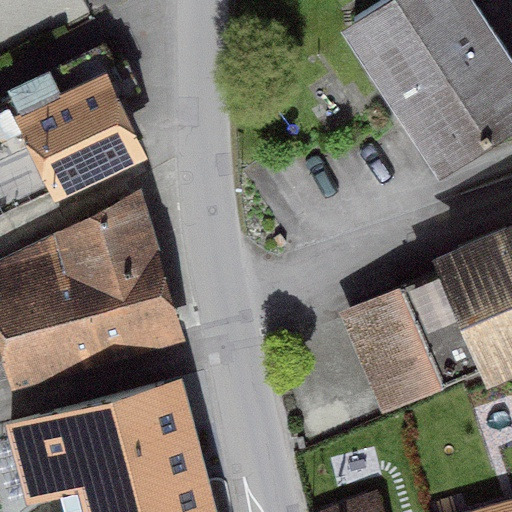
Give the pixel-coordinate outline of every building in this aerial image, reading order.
[(450,163),(511,123),(511,69),(466,0),(385,0),(356,19),(450,163)] [(18,94),(0,103),(0,208),(134,145),(105,84),(122,77),(106,42),(101,44),(102,45),(15,87),(18,94)] [(133,196),(0,262),(0,374),(14,371),(11,363),(169,316),(133,196)] [(511,246),(353,311),(392,407),(511,357),(511,246)] [(198,511),(164,379),(12,421),(32,495),(61,487),(67,511),(198,511)] [(373,511),(368,497),(323,511),(373,511)]
